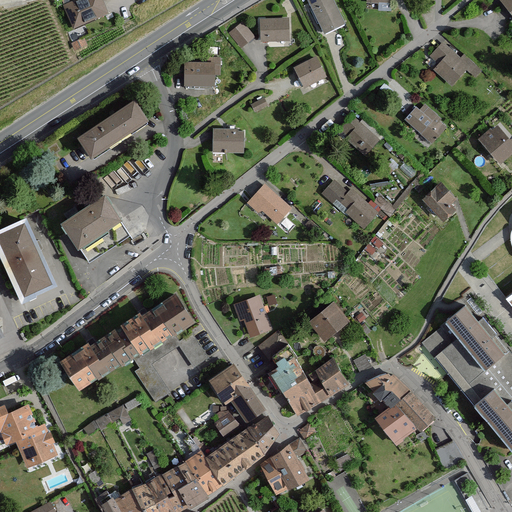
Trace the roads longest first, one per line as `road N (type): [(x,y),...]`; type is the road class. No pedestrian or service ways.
road 1 (residential): [(284,435),(391,361),(437,403),(499,511)]
road 2 (residential): [(173,245),(199,307),(284,435)]
road 3 (residential): [(0,366),(173,245)]
road 4 (residential): [(140,57),(174,125),(158,193),(173,245)]
road 5 (primary): [(0,149),(140,57)]
road 6 (unknown): [(7,314),(65,285),(39,221)]
road 7 (residential): [(189,511),(284,435)]
